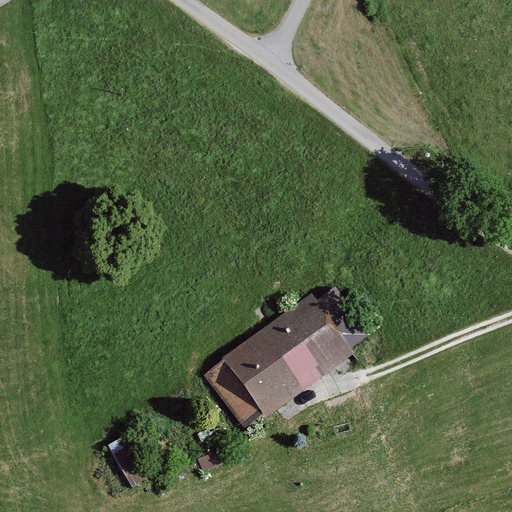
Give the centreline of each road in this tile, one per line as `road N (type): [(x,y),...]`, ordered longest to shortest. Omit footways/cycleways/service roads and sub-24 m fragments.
road 1 (unclassified): [(184,0),(511,244)]
road 2 (track): [(330,386),(511,316)]
